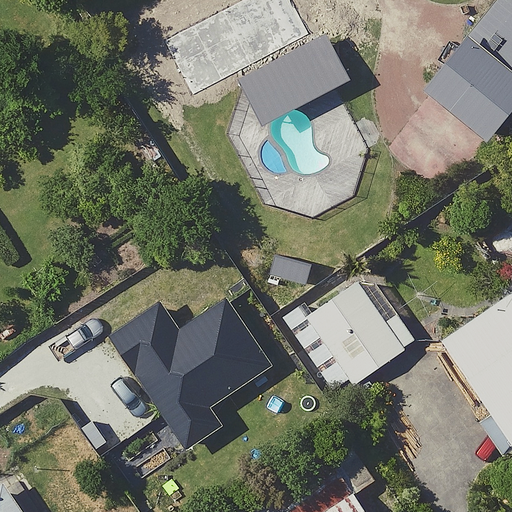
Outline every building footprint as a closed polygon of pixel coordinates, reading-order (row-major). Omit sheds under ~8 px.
[(511,5),(438,101),(504,153),(511,143),(511,5)] [(462,196),(455,202),(451,207),(448,213),(446,220),(445,227),(446,234),(448,241),(450,247),(454,253),(459,258),(465,262),(471,265),(478,267),(484,267),(491,267),(498,265),(504,262),(510,259),(511,256),(511,198),(506,194),(499,191),(493,189),(486,188),(479,188),(472,190),(466,193),(462,196)] [(377,280),(317,322),(329,340),(308,354),(343,405),(425,348),(377,280)] [(511,302),(451,346),(503,418),(489,429),(511,460),(511,302)] [(377,511),(332,452),(258,509),(261,511),(377,511)] [(0,486),(0,511),(30,511),(10,480),(0,486)]
